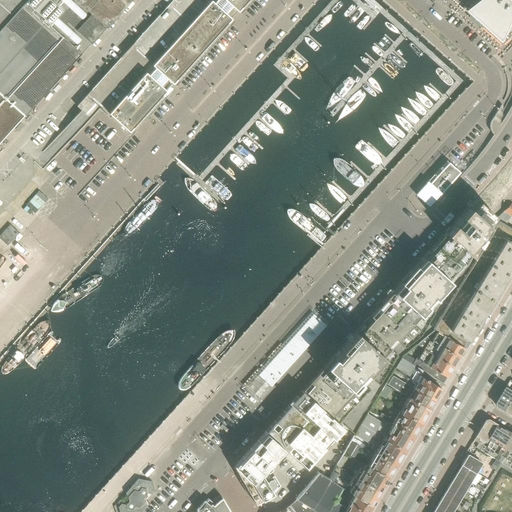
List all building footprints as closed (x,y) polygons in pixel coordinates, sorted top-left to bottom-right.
[(0,0),(0,141),(24,115),(24,116),(53,84),(129,0),(0,0)] [(172,0),(76,106),(81,110),(52,141),(61,149),(90,117),(99,108),(109,118),(111,115),(128,131),(165,90),(159,84),(166,77),(171,83),(230,18),(224,12),(231,5),(237,10),(245,0),(172,0)] [(511,35),(511,2),(509,0),(468,0),(468,1),(463,8),(502,43),(508,38),(511,35)] [(242,100),(237,100),(232,101),(227,106),(207,127),(198,138),(191,149),(197,154),(209,145),(237,115),(240,111),(242,104),(242,100)] [(416,194),(429,207),(460,173),(449,162),(437,176),(434,174),(416,194)] [(337,423),(428,322),(434,329),(492,231),(494,229),(489,226),(495,216),(476,198),(460,216),(462,218),(456,226),(453,223),(430,249),(433,252),(427,260),(423,257),(408,274),(411,277),(404,284),(401,282),(370,316),(373,319),(366,326),(363,323),(340,349),(343,352),(336,360),(333,357),(302,391),(305,393),(337,423)] [(459,313),(475,288),(490,263),(505,238),(511,242),(511,228),(499,221),(494,229),(492,231),(434,329),(435,330),(439,332),(446,336),(450,330),(459,313)] [(509,274),(511,268),(511,242),(505,238),(490,263),(509,274)] [(493,299),(509,274),(490,263),(475,288),(493,299)] [(478,325),(493,299),(475,288),(459,313),(478,325)] [(468,341),(478,325),(459,313),(451,328),(450,330),(468,341)] [(270,385),(323,326),(325,324),(313,314),(289,342),(290,343),(285,349),(283,348),(258,375),(270,385)] [(446,336),(464,347),(468,341),(450,330),(446,336)] [(464,347),(446,336),(439,332),(434,341),(459,356),(464,348),(464,347)] [(459,356),(434,341),(430,347),(425,344),(426,341),(424,340),(417,345),(423,348),(453,367),(459,356)] [(453,367),(423,348),(417,345),(402,357),(399,361),(405,365),(430,380),(441,387),(444,382),(448,375),(453,367)] [(441,387),(430,380),(405,365),(399,361),(396,368),(401,371),(412,378),(412,379),(413,381),(408,378),(405,383),(428,397),(433,400),(440,389),(441,387)] [(428,397),(405,383),(393,376),(388,384),(400,391),(409,397),(404,405),(406,406),(403,412),(421,423),(427,412),(427,411),(433,400),(428,397)] [(386,397),(391,389),(386,386),(381,394),(386,397)] [(497,406),(504,410),(511,396),(511,387),(510,391),(505,388),(496,403),(497,406)] [(337,423),(305,393),(304,394),(305,395),(301,400),(297,396),(265,432),(283,449),(288,453),(300,463),(306,469),(342,428),(337,423)] [(370,466),(388,477),(413,437),(421,423),(403,412),(399,418),(397,417),(393,424),(387,421),(389,418),(381,413),(379,416),(384,419),(382,422),(368,414),(355,435),(366,441),(364,444),(376,452),(371,460),(373,461),(370,466)] [(486,438),(495,423),(488,419),(486,420),(474,440),(479,443),(476,447),(480,450),(484,442),(485,441),(486,442),(488,439),(486,438)] [(483,452),(487,454),(502,428),(495,423),(486,438),(488,439),(490,440),(483,452)] [(498,445),(501,446),(510,432),(502,428),(487,454),(494,458),(497,454),(494,452),(498,445)] [(283,449),(265,432),(237,463),(236,464),(236,466),(236,467),(236,468),(236,470),(237,471),(255,504),(272,494),(280,485),(275,476),(266,482),(261,473),(262,473),(257,468),(261,464),(266,470),(267,470),(268,470),(270,467),(270,466),(269,465),(272,461),(273,462),(278,464),(288,453),(283,449)] [(498,461),(501,463),(511,445),(511,433),(510,432),(501,446),(505,449),(498,461)] [(345,452),(355,459),(362,448),(351,442),(345,452)] [(511,445),(501,463),(509,467),(510,465),(507,463),(511,454),(511,445)] [(340,468),(347,458),(343,455),(337,466),(340,468)] [(462,464),(476,472),(482,462),(477,459),(468,455),(462,464)] [(497,466),(499,462),(495,460),(491,467),(495,470),(497,467),(497,466)] [(349,492),(353,494),(372,505),(376,498),(375,498),(379,490),(383,483),(384,484),(387,479),(388,477),(370,466),(366,464),(362,470),(359,468),(350,483),(353,485),(349,492)] [(470,482),(476,472),(462,464),(457,474),(470,482)] [(329,479),(328,479),(333,482),(338,474),(333,471),(329,479)] [(295,500),(290,504),(293,511),(340,511),(332,507),(335,501),(343,488),(342,487),(333,482),(328,479),(329,479),(319,472),(315,477),(297,497),(295,499),(295,500)] [(464,491),(470,482),(457,474),(451,483),(464,491)] [(458,501),(464,491),(451,483),(445,493),(458,501)] [(453,511),(458,501),(445,493),(439,503),(453,511)] [(345,507),(335,501),(332,507),(340,511),(367,511),(370,508),(372,505),(353,494),(345,507)] [(230,511),(222,497),(220,496),(219,496),(217,497),(213,500),(211,501),(208,499),(206,502),(198,511),(196,511),(230,511)] [(451,511),(453,511),(439,503),(433,511),(451,511)]
